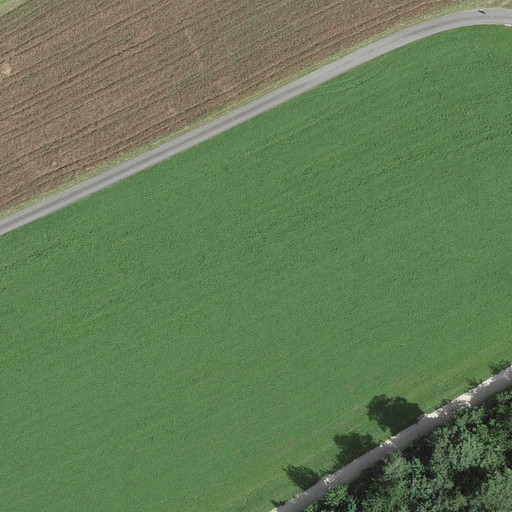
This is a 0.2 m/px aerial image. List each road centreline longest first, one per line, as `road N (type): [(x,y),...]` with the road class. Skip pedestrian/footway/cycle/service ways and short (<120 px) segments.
road 1 (unclassified): [(511,17),(412,32),(0,227)]
road 2 (track): [(511,375),(285,511)]
